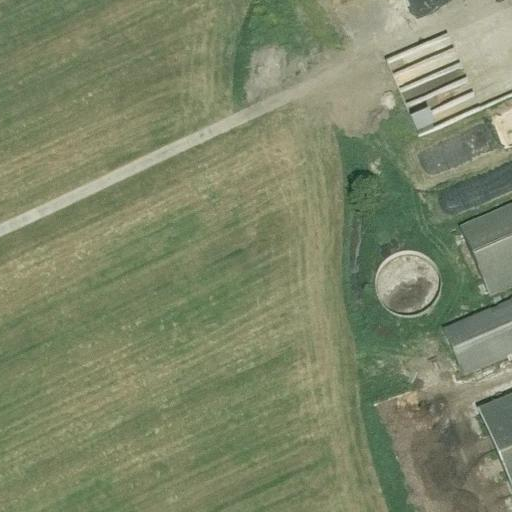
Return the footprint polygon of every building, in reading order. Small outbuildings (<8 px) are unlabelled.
[(424,51),(369,74),(401,149),(456,125),(424,51)] [(511,126),(420,157),(426,176),(511,147),(511,126)] [(428,196),(439,221),(504,193),(492,167),(428,196)] [(488,298),(511,287),(511,205),(458,229),(488,298)] [(464,379),(511,357),(511,305),(445,335),(464,379)] [(511,490),(511,401),(479,416),(511,490)]
